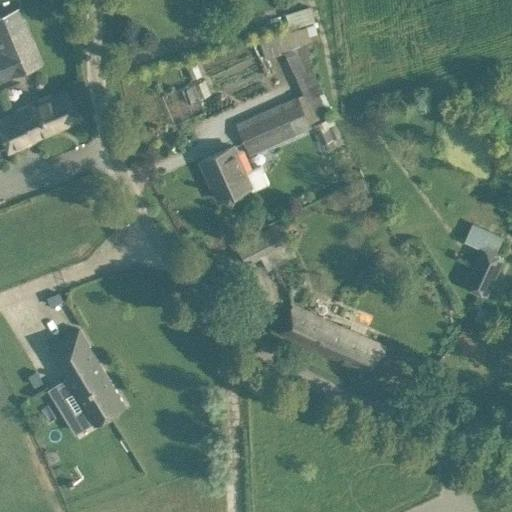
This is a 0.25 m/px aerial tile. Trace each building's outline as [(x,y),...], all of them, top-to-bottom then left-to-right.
[(290,26),(314,20),(310,5),(286,12),(290,26)] [(0,47),(1,51),(0,51),(0,80),(42,63),(19,8),(0,15),(0,47)] [(250,153),(312,125),(305,110),(327,100),(311,66),(311,39),(305,24),(278,35),(304,93),(236,123),(250,153)] [(0,120),(0,129),(1,133),(9,151),(32,141),(30,139),(79,118),(68,92),(0,120)] [(335,145),(342,142),(334,124),(315,132),(320,143),(332,138),(335,145)] [(232,195),(231,193),(251,184),(233,145),(201,159),(202,160),(205,159),(215,181),(212,182),(219,198),(227,195),(227,197),(232,195)] [(247,262),(289,241),(280,221),(237,243),(247,262)] [(482,249),(466,282),(488,293),(507,255),(497,251),(504,236),(473,222),(464,240),(482,249)] [(60,292),(48,297),(51,304),(62,299),(60,292)] [(353,366),(372,374),(384,345),(294,304),(281,331),(316,348),(353,366)] [(66,376),(47,388),(75,433),(94,421),(95,424),(126,405),(80,328),(49,347),(66,376)]
